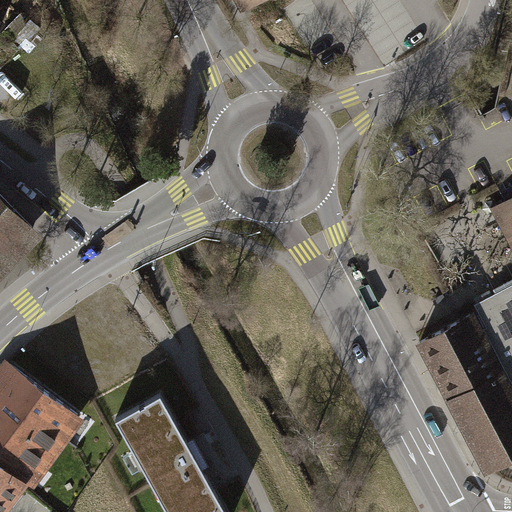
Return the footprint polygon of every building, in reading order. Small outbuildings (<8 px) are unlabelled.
[(238,0),(243,8),(257,0),(238,0)] [(0,42),(9,31),(0,23),(0,42)] [(0,277),(43,234),(0,191),(0,277)] [(511,195),(511,196),(501,201),(490,207),(511,249),(511,284),(485,298),(475,303),(511,372),(511,195)] [(473,316),(421,343),(451,401),(504,374),(473,316)] [(0,394),(0,458),(28,480),(33,484),(83,418),(9,362),(0,374),(0,392),(1,393),(0,394)] [(511,389),(504,374),(451,401),(486,468),(511,453),(511,389)] [(230,511),(163,391),(114,418),(166,511),(230,511)] [(0,458),(0,511),(3,511),(28,480),(0,458)]
